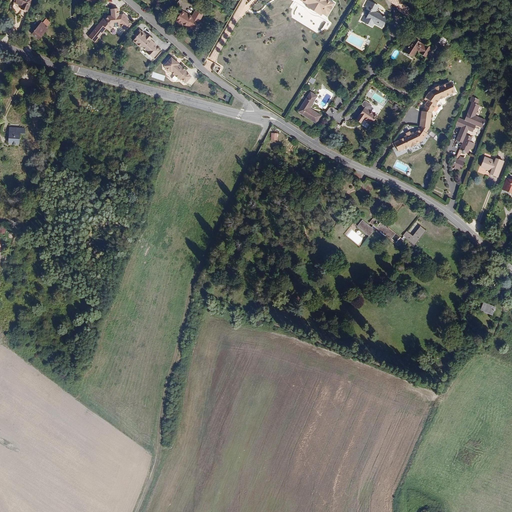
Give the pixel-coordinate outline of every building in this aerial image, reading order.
[(27,11),(31,0),(15,0),(14,2),(23,6),(21,9),(27,11)] [(301,0),(307,4),(306,6),(321,15),(325,9),(326,10),(332,1),(329,0),(301,0)] [(387,18),(376,11),(378,6),(368,0),(365,6),(368,8),(361,20),(372,26),(374,23),(381,27),(387,18)] [(410,16),(391,0),(388,0),(397,7),(397,8),(408,18),(410,16)] [(414,12),(399,0),(391,0),(410,16),(414,12)] [(193,30),(203,13),(196,9),(191,17),(190,19),(188,17),(189,16),(181,11),(175,22),(185,28),(186,26),(193,30)] [(126,23),(127,22),(125,20),(121,17),(117,17),(116,10),(109,11),(110,18),(107,18),(104,22),(102,20),(87,39),(93,44),(104,30),(107,33),(111,28),(113,29),(117,28),(118,27),(124,31),(127,31),(130,26),(126,23)] [(49,28),(52,24),(38,13),(34,19),(41,24),(33,34),(40,39),(44,34),(60,47),(65,41),(49,28)] [(155,47),(148,41),(150,40),(151,39),(146,34),(146,35),(141,31),(140,32),(139,30),(134,35),(136,37),(132,41),(141,49),(142,48),(146,52),(146,53),(152,59),(159,51),(155,47)] [(448,41),(442,36),(440,35),(437,39),(445,45),(448,41)] [(432,50),(414,38),(405,52),(412,57),(416,51),(420,53),(419,53),(426,58),(432,50)] [(445,45),(437,39),(437,40),(438,41),(438,42),(444,47),(445,45)] [(175,63),(171,58),(163,66),(164,68),(164,69),(166,72),(168,72),(176,80),(177,80),(179,82),(180,81),(183,84),(189,79),(183,73),(184,72),(177,65),(175,63)] [(42,85),(44,79),(38,77),(36,83),(42,85)] [(438,98),(453,91),(454,90),(452,86),(451,87),(449,83),(446,85),(445,82),(438,85),(438,84),(432,87),(433,88),(430,90),(428,91),(424,97),(427,99),(424,104),(425,105),(431,109),(432,110),(436,104),(435,103),(438,98)] [(321,115),(309,108),(317,96),(310,92),(298,111),(316,123),(321,115)] [(472,132),(475,125),(482,128),(485,120),(476,115),(480,105),(477,104),(479,100),(472,96),(470,101),(472,102),(464,120),(459,118),(456,125),(461,127),(456,140),(462,143),(452,168),(455,169),(456,168),(461,170),(464,162),(459,159),(462,151),(468,153),(471,147),(473,148),(475,144),(470,142),(472,137),(466,135),(468,130),(472,132)] [(365,107),(369,110),(372,106),(372,105),(366,101),(365,101),(362,105),(365,107)] [(371,124),(377,116),(369,110),(365,107),(357,119),(362,122),(364,119),(371,124)] [(430,126),(430,119),(431,111),(429,111),(421,110),(420,118),(420,125),(422,125),(429,126),(430,126)] [(423,139),(427,133),(426,132),(420,128),(419,127),(416,131),(414,132),(413,131),(411,132),(407,134),(404,136),(404,137),(400,139),(394,142),(399,151),(409,146),(409,147),(420,142),(419,141),(423,139)] [(19,144),(20,133),(24,134),(25,129),(10,128),(9,143),(12,143),(12,144),(15,144),(15,143),(19,144)] [(497,177),(503,162),(496,159),(495,161),(485,157),(481,167),(486,168),(485,169),(491,171),(490,174),(497,177)] [(345,210),(349,204),(346,203),(341,201),(338,207),(345,210)] [(404,240),(375,216),(369,223),(373,226),(371,227),(362,220),(357,226),(369,236),(376,228),(398,247),(404,240)] [(414,245),(426,231),(420,226),(413,236),(411,235),(412,243),(414,245)] [(412,243),(411,235),(407,231),(403,236),(412,243)] [(492,315),(495,307),(484,302),(481,310),(492,315)]
